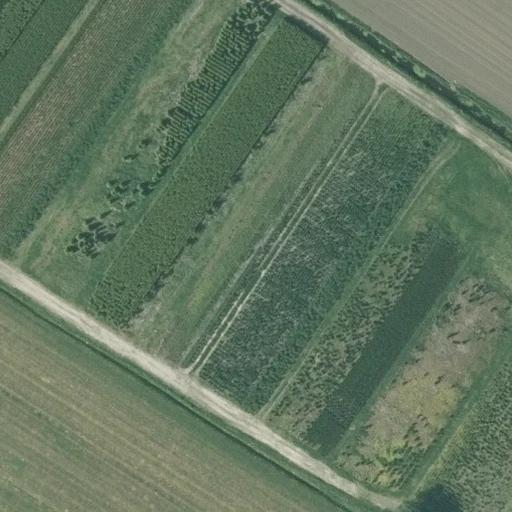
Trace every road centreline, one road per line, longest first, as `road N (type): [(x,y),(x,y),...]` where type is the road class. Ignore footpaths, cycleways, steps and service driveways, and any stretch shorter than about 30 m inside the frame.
road 1 (track): [(272,0),(511,166),(511,499),(503,511)]
road 2 (track): [(411,511),(346,491),(0,261)]
